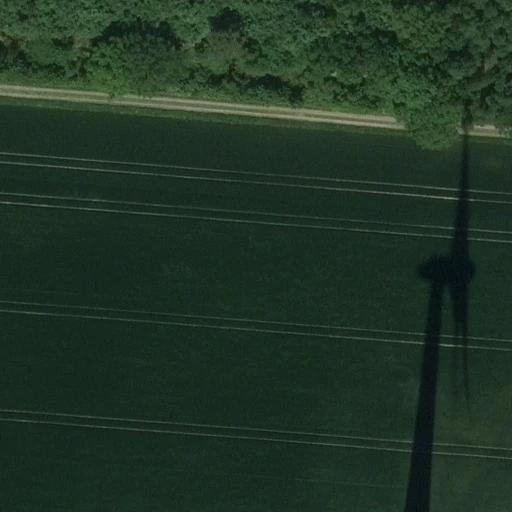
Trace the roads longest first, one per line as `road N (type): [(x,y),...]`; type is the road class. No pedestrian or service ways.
road 1 (track): [(511,133),(0,89)]
road 2 (track): [(430,0),(425,125)]
